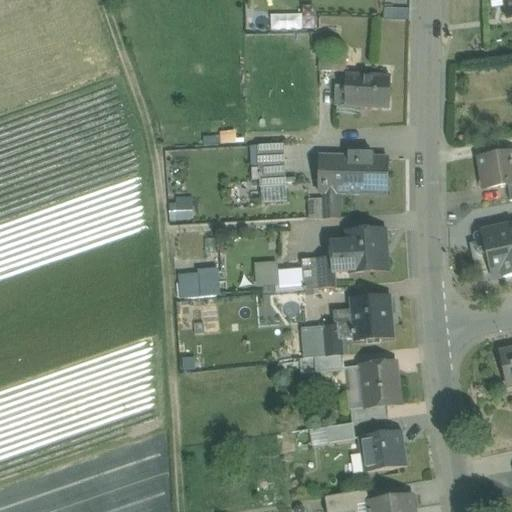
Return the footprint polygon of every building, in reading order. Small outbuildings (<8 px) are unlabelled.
[(345,50),(322,49),(321,73),(344,74),(345,50)] [(390,78),(346,76),(345,90),(339,90),(337,92),(336,107),(345,107),(345,109),(389,110),(390,78)] [(283,146),(257,148),(259,176),(285,174),(283,146)] [(511,152),(478,158),(484,190),(507,186),(511,185),(511,152)] [(367,155),(348,155),(348,160),(319,159),(319,160),(325,160),(324,192),(318,192),(318,194),(323,194),(338,194),(387,195),(388,161),(367,161),(367,155)] [(285,174),(259,176),(260,188),(286,187),(285,174)] [(338,194),(323,194),(325,222),(339,221),(338,194)] [(172,220),(194,219),(194,199),(171,200),(172,220)] [(511,226),(482,233),(484,245),(473,248),(479,275),(490,273),(493,282),(511,277),(511,226)] [(382,231),(347,233),(348,249),(331,250),(331,260),(333,260),(334,275),(349,274),(350,276),(388,273),(387,257),(384,257),(382,231)] [(331,260),(318,261),(320,291),(335,290),(334,275),(333,260),(331,260)] [(318,261),(301,262),(304,292),(320,291),(318,261)] [(275,270),(258,271),(259,289),(276,288),(275,270)] [(218,273),(199,275),(199,276),(200,298),(220,297),(218,273)] [(199,276),(178,277),(180,300),(200,299),(200,298),(199,276)] [(390,298),(352,301),(355,343),(390,340),(388,316),(391,315),(390,298)] [(323,330),(324,330),(326,359),(342,358),(343,358),(340,328),(323,330)] [(323,330),(303,331),(306,361),(315,360),(326,359),(324,330),(323,330)] [(511,350),(500,353),(508,389),(511,388),(511,350)] [(326,359),(315,360),(316,374),(344,372),(342,358),(326,359)] [(306,361),(300,361),(302,376),(316,374),(315,360),(306,361)] [(396,364),(365,368),(367,391),(362,392),(364,410),(364,411),(387,409),(401,407),(396,364)] [(364,410),(350,412),(352,426),(388,421),(387,409),(364,411),(364,410)] [(353,426),(327,430),(329,446),(355,441),(353,426)] [(329,446),(327,430),(309,433),(311,449),(329,446)] [(399,434),(363,439),(366,455),(369,475),(404,469),(399,434)] [(369,475),(366,455),(353,458),(356,476),(369,475)] [(357,511),(355,494),(325,499),(326,511),(357,511)] [(413,511),(412,497),(368,504),(369,511),(413,511)]
